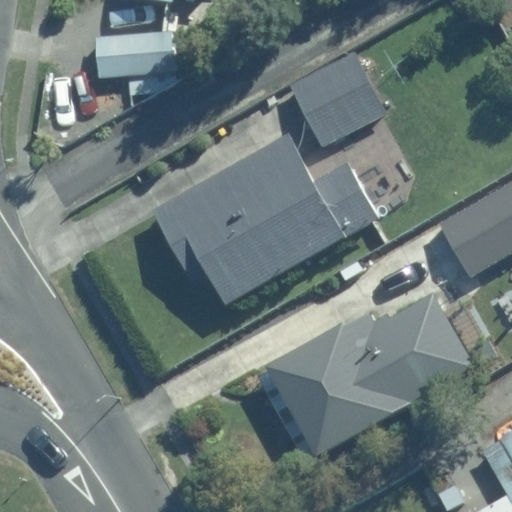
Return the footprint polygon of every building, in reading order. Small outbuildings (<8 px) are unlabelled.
[(130,0),(185,10),(187,0),(216,0),(222,1),(221,0),(130,0)] [(101,84),(133,83),(179,83),(178,36),(101,37),(101,84)] [(361,50),(293,85),(326,150),(395,114),(361,50)] [(295,139),(156,212),(198,291),(224,277),(237,302),(393,219),(366,168),(323,191),(295,139)] [(511,239),(489,195),(418,232),(447,287),(511,253),(511,239)] [(275,370),(330,464),(487,372),(440,292),(388,322),(380,309),(275,370)] [(511,511),(511,428),(483,445),(511,494),(484,510),(485,511),(511,511)]
